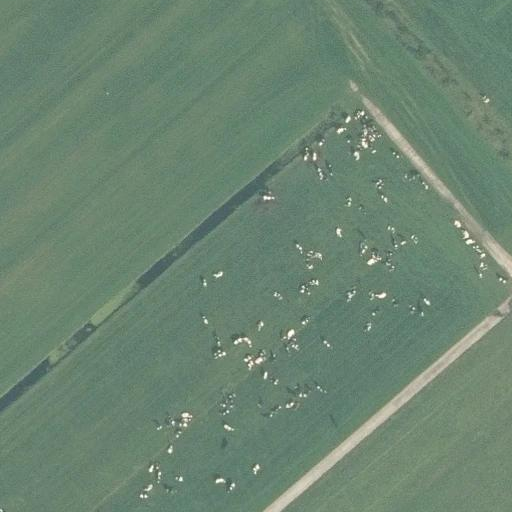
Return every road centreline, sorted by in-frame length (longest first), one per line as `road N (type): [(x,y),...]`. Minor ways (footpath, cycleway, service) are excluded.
road 1 (track): [(511,301),(269,511)]
road 2 (track): [(511,266),(348,83)]
